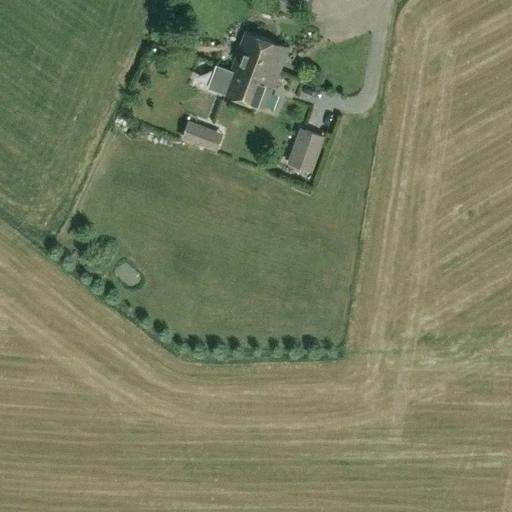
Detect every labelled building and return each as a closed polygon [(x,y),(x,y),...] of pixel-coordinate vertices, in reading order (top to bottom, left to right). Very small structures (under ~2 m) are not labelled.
[(286,0),(309,8),(312,0),(286,0)] [(374,38),(370,25),(340,33),(343,46),(374,38)] [(273,71),(278,74),(289,48),(246,31),(231,69),(255,80),(261,65),(273,70),(273,71)] [(273,86),(278,74),(273,71),(273,70),(261,65),(255,80),(231,69),(222,92),(263,108),(272,86),(273,86)] [(301,180),(320,181),(321,152),(303,151),(301,180)]
